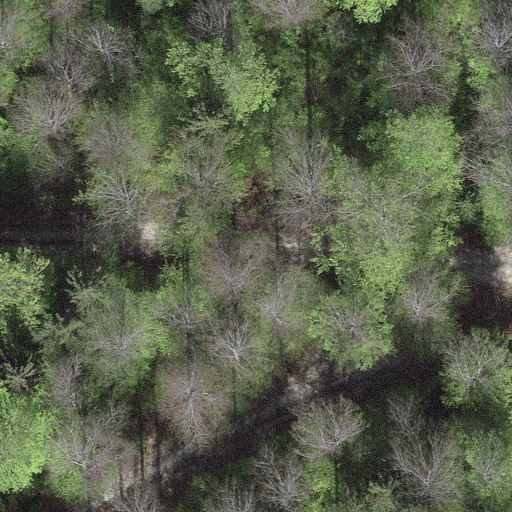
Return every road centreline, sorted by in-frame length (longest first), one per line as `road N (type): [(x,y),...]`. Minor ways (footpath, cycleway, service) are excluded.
road 1 (track): [(511,272),(143,241),(0,242)]
road 2 (track): [(511,346),(320,385),(105,511)]
